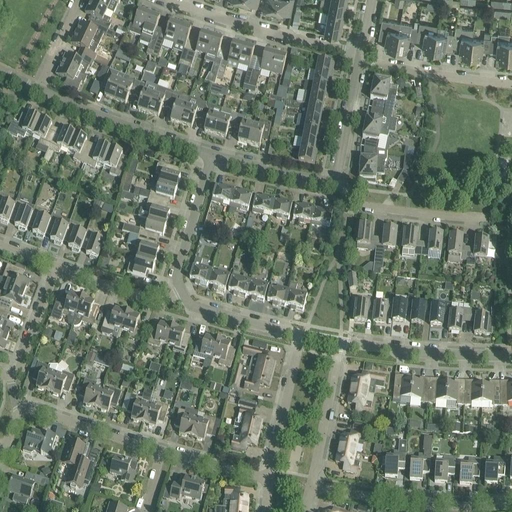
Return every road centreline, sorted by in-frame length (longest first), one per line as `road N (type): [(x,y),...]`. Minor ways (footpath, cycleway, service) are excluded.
road 1 (residential): [(360,53),(168,0)]
road 2 (residential): [(214,156),(41,90)]
road 3 (residential): [(511,355),(409,352),(342,340)]
road 4 (residential): [(486,217),(359,206),(333,182)]
road 5 (residential): [(360,53),(380,64),(511,82)]
road 6 (residential): [(163,451),(18,406)]
road 7 (residential): [(312,487),(342,340)]
road 8 (residential): [(296,333),(262,476)]
road 9 (residential): [(182,296),(178,264),(214,156)]
road 10 (residential): [(182,296),(156,299),(55,265)]
road 11 (residential): [(333,182),(360,53)]
road 12 (residential): [(333,182),(214,156)]
road 13 (residential): [(296,333),(182,296)]
road 14 (residential): [(9,375),(55,265)]
